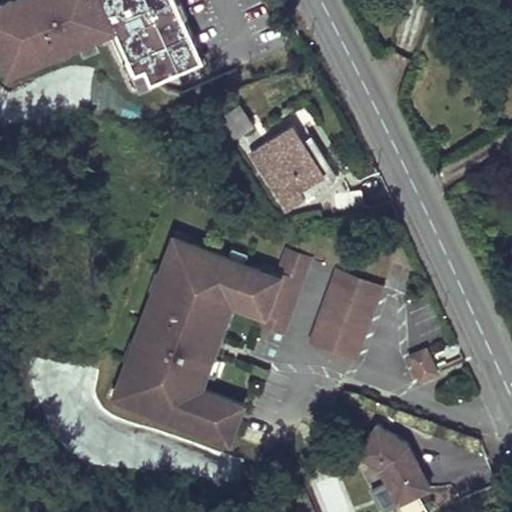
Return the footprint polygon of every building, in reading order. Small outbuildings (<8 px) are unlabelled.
[(0,59),(4,68),(18,62),(22,71),(81,44),(97,37),(116,28),(136,72),(146,68),(152,81),(204,58),(178,0),(15,0),(0,7),(0,59)] [(97,37),(81,44),(85,54),(102,47),(97,37)] [(22,71),(18,62),(4,68),(8,77),(22,71)] [(152,81),(146,68),(136,72),(142,86),(152,81)] [(243,110),(231,115),(241,132),(252,126),(243,110)] [(241,132),(231,115),(225,119),(235,136),(241,132)] [(304,139),(312,134),(303,119),(252,150),(283,200),(325,175),(304,139)] [(337,176),(312,134),(304,139),(325,175),(283,200),(287,206),(337,176)] [(362,192),(334,195),(336,213),(364,209),(362,192)] [(173,236),(170,245),(187,251),(190,242),(173,236)] [(219,339),(226,318),(218,315),(224,298),(232,301),(265,313),(276,284),(259,278),(263,269),(244,262),(242,266),(228,261),(229,257),(190,242),(187,251),(170,245),(160,275),(168,277),(162,294),(154,291),(134,345),(142,348),(136,365),(128,361),(117,391),(133,397),(130,405),(212,436),(215,427),(232,433),(243,403),(201,388),(206,373),(213,355),(214,350),(207,347),(211,336),(219,339)] [(309,257),(289,250),(281,270),(276,284),(265,313),(262,323),(282,330),(309,257)] [(242,266),(244,262),(229,257),(228,261),(242,266)] [(276,284),(281,270),(265,265),(263,269),(259,278),(276,284)] [(381,284),(339,268),(312,339),(355,355),(381,284)] [(162,294),(168,277),(160,275),(154,291),(162,294)] [(232,301),(224,298),(218,315),(226,318),(232,301)] [(214,350),(219,339),(211,336),(207,347),(214,350)] [(136,365),(142,348),(134,345),(128,361),(136,365)] [(425,350),(411,356),(420,377),(434,370),(425,350)] [(215,376),(222,358),(213,355),(206,373),(215,376)] [(130,405),(133,397),(117,391),(114,399),(130,405)] [(378,425),(359,455),(382,469),(400,504),(432,488),(418,461),(412,464),(405,452),(409,445),(378,425)] [(228,442),(232,433),(215,427),(212,436),(228,442)] [(405,452),(412,464),(418,461),(409,445),(405,452)] [(327,511),(346,511),(349,511),(338,474),(318,480),(327,511)] [(237,499),(219,504),(220,511),(238,511),(240,511),(237,499)]
